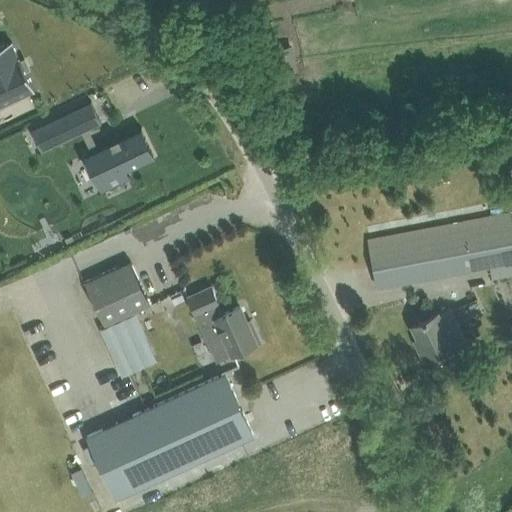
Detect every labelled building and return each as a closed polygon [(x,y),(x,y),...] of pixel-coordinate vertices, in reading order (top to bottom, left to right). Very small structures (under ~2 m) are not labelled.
[(0,104),(35,88),(20,57),(19,57),(11,41),(0,45),(0,104)] [(97,89),(106,111),(154,91),(145,69),(97,89)] [(91,100),(32,129),(33,130),(42,148),(42,149),(42,150),(82,131),(87,128),(101,122),(91,100)] [(92,152),(88,154),(90,158),(105,189),(129,177),(125,169),(154,155),(141,128),(120,138),(119,137),(111,141),(111,142),(99,148),(92,152)] [(511,211),(370,239),(379,286),(511,260),(511,211)] [(116,267),(86,280),(106,324),(151,304),(133,264),(118,271),(116,267)] [(188,297),(217,360),(233,354),(261,341),(254,326),(250,328),(240,306),(220,315),(215,305),(219,303),(212,286),(188,297)] [(419,346),(426,360),(454,347),(438,313),(413,325),(422,345),(419,346)] [(87,435),(116,497),(254,434),(226,372),(87,435)]
